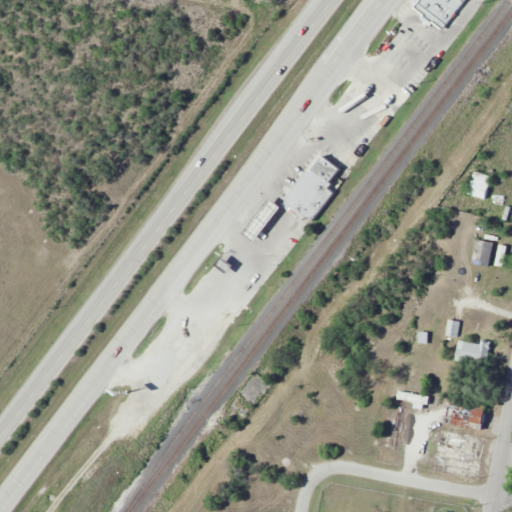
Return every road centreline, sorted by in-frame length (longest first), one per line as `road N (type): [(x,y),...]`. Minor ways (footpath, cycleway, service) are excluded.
road 1 (trunk): [(11,511),(384,0)]
road 2 (trunk): [(331,0),(0,433)]
road 3 (residential): [(310,488),(348,464),(511,498)]
road 4 (residential): [(488,511),(511,389)]
